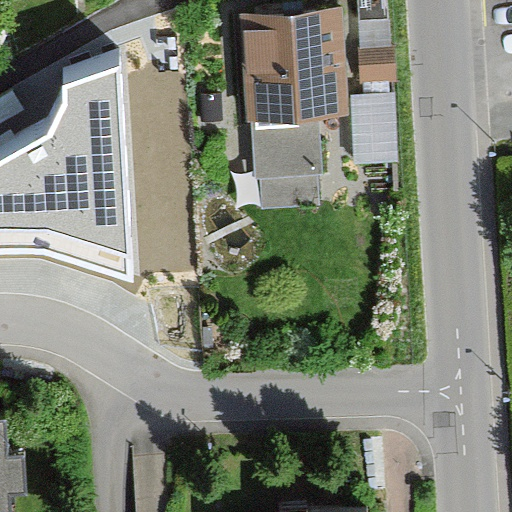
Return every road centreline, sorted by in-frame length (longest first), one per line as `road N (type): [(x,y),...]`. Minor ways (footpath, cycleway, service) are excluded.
road 1 (residential): [(460,389),(179,394),(52,325),(0,321)]
road 2 (residential): [(437,0),(460,389)]
road 3 (residential): [(460,389),(468,511)]
